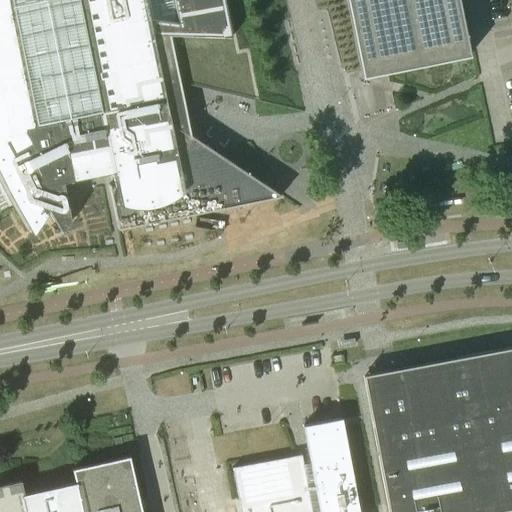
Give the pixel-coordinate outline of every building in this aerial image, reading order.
[(0,0),(0,184),(5,194),(12,207),(19,219),(25,230),(28,227),(33,234),(46,213),(45,211),(46,210),(59,232),(58,234),(59,235),(69,219),(62,181),(111,172),(113,183),(108,185),(116,229),(281,195),(190,135),(180,82),(254,98),(245,50),(235,52),(224,0),(0,0)] [(458,0),(346,0),(362,77),(469,55),(458,0)] [(511,347),(363,376),(373,427),(372,428),(388,511),(490,511),(511,508),(511,347)] [(301,454),(232,467),(240,511),(358,511),(341,418),(302,425),(309,462),(302,464),(301,454)] [(20,480),(0,485),(0,511),(141,511),(129,456),(72,469),(75,482),(23,494),(20,480)]
